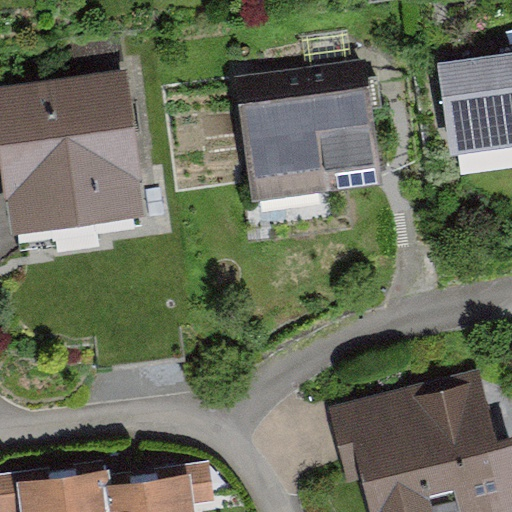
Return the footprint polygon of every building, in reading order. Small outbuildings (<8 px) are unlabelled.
[(511,51),(446,62),(461,151),(511,143),(511,51)] [(127,64),(0,81),(0,124),(14,230),(147,212),(127,64)] [(374,64),(243,80),(257,198),(388,182),(374,64)] [(511,511),(511,402),(503,367),(350,408),(378,511),(511,511)] [(109,467),(30,477),(34,511),(116,511),(112,483),(109,467)] [(194,511),(189,472),(112,483),(116,511),(194,511)]
